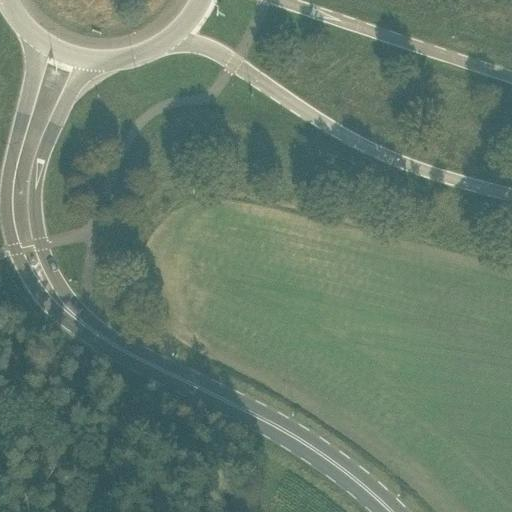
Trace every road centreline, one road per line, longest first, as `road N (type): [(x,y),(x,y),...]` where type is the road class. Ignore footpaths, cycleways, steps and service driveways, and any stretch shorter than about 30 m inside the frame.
road 1 (primary): [(165,40),(218,55),(380,156),(511,195)]
road 2 (secondary): [(387,511),(348,476),(260,421),(84,327)]
road 3 (secondary): [(36,35),(5,206),(33,285),(84,327)]
road 4 (secondary): [(84,327),(40,248),(35,187),(51,129),(98,60)]
road 5 (primary): [(511,78),(268,0)]
